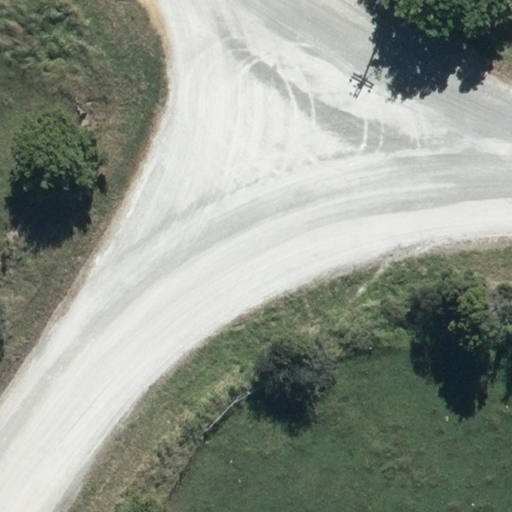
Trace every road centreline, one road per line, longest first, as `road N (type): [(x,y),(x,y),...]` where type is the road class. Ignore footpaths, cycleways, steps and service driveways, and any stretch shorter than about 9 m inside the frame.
road 1 (unclassified): [(0,381),(127,227),(296,142)]
road 2 (unclassified): [(296,142),(335,123),(511,162)]
road 3 (unclassified): [(296,142),(159,0)]
